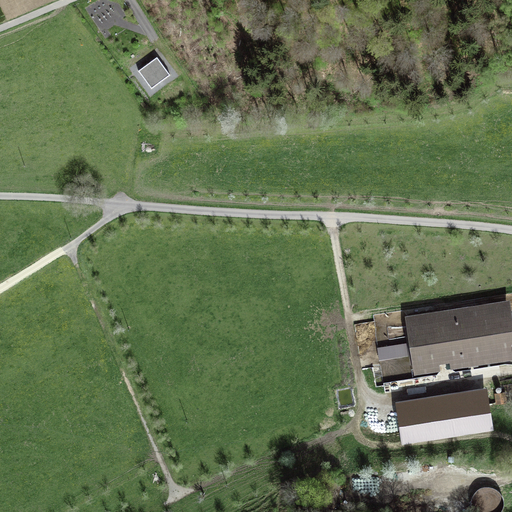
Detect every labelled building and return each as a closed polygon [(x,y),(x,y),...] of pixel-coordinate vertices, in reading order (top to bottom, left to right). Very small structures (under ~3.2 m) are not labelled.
[(157,58),(138,72),(151,90),(170,77),(157,58)] [(405,314),(414,374),(440,369),(439,362),(449,361),(450,368),(464,365),(465,370),(484,367),(483,363),(511,358),(511,310),(510,298),(405,314)] [(400,356),(407,355),(406,347),(398,348),(400,356)] [(505,391),(494,393),(496,405),(506,403),(505,391)] [(484,392),(398,405),(404,442),(490,429),(484,392)] [(341,483),(328,480),(320,508),(334,511),(341,483)]
